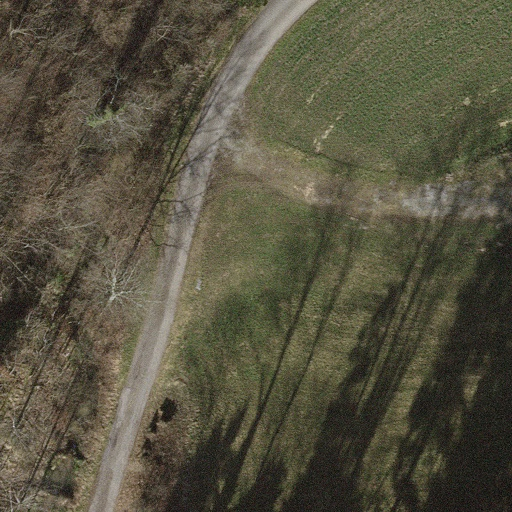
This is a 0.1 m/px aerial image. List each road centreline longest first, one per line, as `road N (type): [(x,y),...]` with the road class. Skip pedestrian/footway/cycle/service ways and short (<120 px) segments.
road 1 (track): [(170,280),(225,93),(262,33),(296,0)]
road 2 (track): [(170,280),(102,511)]
